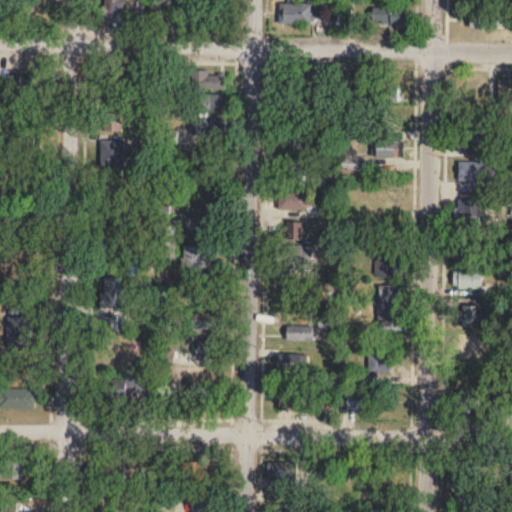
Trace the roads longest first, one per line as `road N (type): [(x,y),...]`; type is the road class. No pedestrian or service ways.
road 1 (residential): [(431,0),(424,511)]
road 2 (residential): [(70,0),(64,511)]
road 3 (residential): [(251,0),(245,511)]
road 4 (residential): [(511,437),(247,433)]
road 5 (residential): [(511,51),(251,46)]
road 6 (residential): [(251,46),(0,41)]
road 7 (residential): [(247,433),(0,429)]
